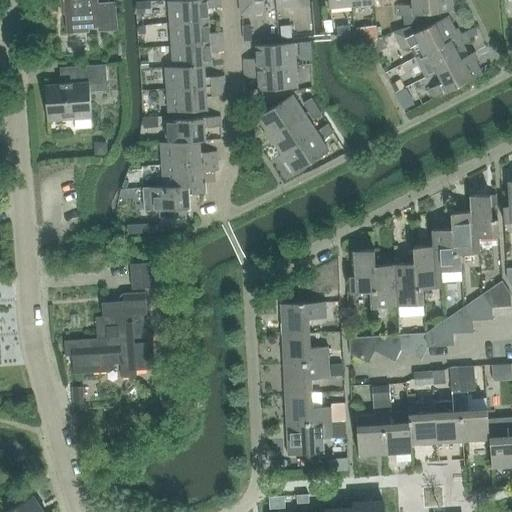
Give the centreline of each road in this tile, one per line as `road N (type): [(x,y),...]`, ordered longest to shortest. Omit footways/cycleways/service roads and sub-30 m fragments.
road 1 (residential): [(78,511),(33,337),(8,0)]
road 2 (residential): [(221,219),(233,137),(225,0)]
